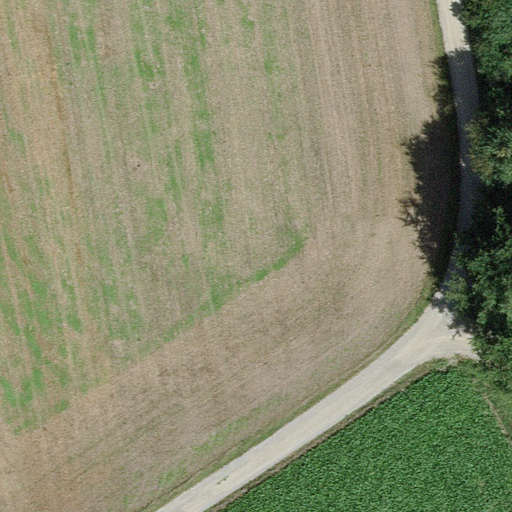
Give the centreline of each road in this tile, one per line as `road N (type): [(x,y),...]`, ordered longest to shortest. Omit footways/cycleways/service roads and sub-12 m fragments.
road 1 (track): [(171,511),(462,318)]
road 2 (track): [(454,0),(472,220),(462,318)]
